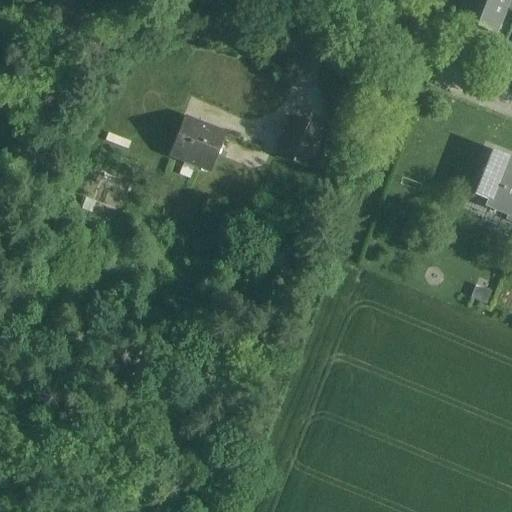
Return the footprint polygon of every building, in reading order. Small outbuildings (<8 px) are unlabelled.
[(475,0),(466,24),(493,35),(505,4),(506,0),(475,0)] [(322,130),(291,118),(276,157),(307,169),(322,130)] [(224,135),(184,119),(169,156),(210,172),(224,135)] [(336,157),(324,152),(317,169),(329,175),(336,157)] [(511,158),(499,153),(480,198),(490,203),(492,213),(511,221),(511,158)]
